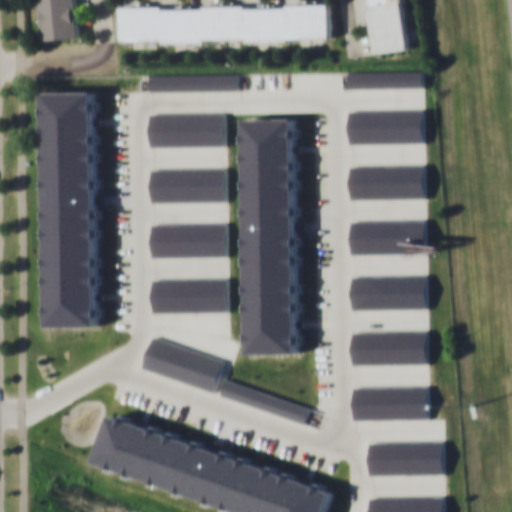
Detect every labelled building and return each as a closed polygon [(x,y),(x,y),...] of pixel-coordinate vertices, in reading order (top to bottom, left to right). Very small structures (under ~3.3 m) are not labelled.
[(73,0),(39,0),(43,39),(77,36),(73,0)] [(370,0),(376,52),(409,48),(403,0),(370,0)] [(122,40),(331,39),(331,3),(122,3),(122,40)] [(352,71),(352,88),(426,87),(426,71),(352,71)] [(151,74),(151,90),(241,90),(241,74),(151,74)] [(47,97),(51,332),(102,331),(98,96),(47,97)] [(352,111),(353,144),(426,143),(426,110),(352,111)] [(152,115),(153,148),(227,147),(226,114),(152,115)] [(248,124),(252,361),(302,360),(298,123),(248,124)] [(353,167),(354,200),(427,199),(427,166),(353,167)] [(153,169),(154,202),(228,201),(227,168),(153,169)] [(354,222),(354,255),(428,254),(427,221),(354,222)] [(155,224),(155,258),(229,257),(228,223),(155,224)] [(354,275),(355,308),(429,307),(428,274),(354,275)] [(155,280),(156,313),(230,312),(229,279),(155,280)] [(356,334),(356,367),(430,366),(430,333),(356,334)] [(155,338),(145,369),(215,393),(226,363),(155,338)] [(227,380),(222,395),(307,424),(312,409),(227,380)] [(356,389),(357,422),(430,421),(430,388),(356,389)] [(115,416),(99,460),(248,511),(329,511),(336,493),(115,416)] [(373,444),(373,477),(447,476),(446,443),(373,444)] [(374,499),(374,511),(447,511),(447,498),(374,499)]
